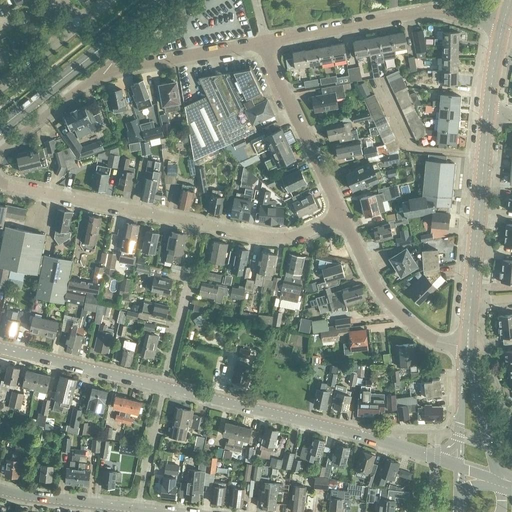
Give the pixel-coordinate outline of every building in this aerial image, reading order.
[(415,47),(421,46),(419,32),(413,33),(415,47)] [(405,33),(392,35),(395,51),(408,49),(405,33)] [(434,46),(443,46),(459,47),(459,34),(443,33),(443,40),(435,40),(434,46)] [(392,35),(379,38),(382,53),(383,57),(383,60),(396,58),(395,51),(392,35)] [(379,38),(367,40),(370,56),(376,54),(377,58),(383,57),(382,53),(379,38)] [(367,40),(354,42),(356,58),(370,56),(367,40)] [(344,44),(331,46),(334,62),(347,60),(344,44)] [(321,64),(334,62),(331,46),(318,49),(321,64)] [(458,59),(459,47),(443,46),(442,59),(458,59)] [(321,64),(318,49),(306,51),(309,67),(321,64)] [(294,59),(286,61),(288,70),(296,69),(309,67),(306,51),(293,53),(294,59)] [(408,59),(411,73),(417,71),(414,58),(408,59)] [(458,72),(458,59),(442,59),(442,72),(458,72)] [(377,65),(371,66),(374,79),(380,78),(377,65)] [(359,68),(353,69),(356,83),(362,81),(359,68)] [(250,69),(232,73),(238,86),(257,83),(250,69)] [(356,83),(353,69),(348,70),(350,84),(356,83)] [(386,77),(389,83),(402,77),(399,71),(386,77)] [(433,71),(433,77),(442,77),(442,85),(458,85),(458,72),(442,72),(433,71)] [(265,101),(257,83),(238,86),(232,73),(199,79),(208,97),(185,108),(194,161),(226,146),(233,143),(244,138),(257,132),(253,125),(274,115),(267,100),(265,101)] [(389,83),(391,88),(404,82),(402,77),(389,83)] [(318,80),(304,82),(305,89),(319,86),(318,80)] [(136,86),(132,87),(135,96),(133,96),(139,111),(153,106),(149,97),(143,81),(135,84),(136,86)] [(404,82),(391,88),(394,94),(407,88),(404,82)] [(162,86),(160,86),(162,97),(161,99),(161,103),(163,104),(164,106),(165,106),(166,113),(180,110),(179,103),(180,103),(176,83),(167,85),(166,84),(164,85),(162,85),(162,86)] [(364,83),(359,86),(364,97),(370,94),(364,83)] [(314,98),(317,112),(336,109),(335,101),(346,98),(343,85),(327,88),(328,95),(314,98)] [(394,94),(397,99),(409,94),(407,88),(394,94)] [(111,93),(110,93),(113,109),(114,114),(128,112),(126,106),(127,106),(125,99),(124,99),(122,91),(117,92),(116,91),(114,91),(112,91),(111,93)] [(397,99),(399,105),(411,99),(409,94),(397,99)] [(364,100),(366,106),(377,101),(375,95),(364,100)] [(433,101),(433,108),(440,109),(460,110),(461,97),(441,96),(441,102),(433,101)] [(414,105),(411,99),(399,105),(402,110),(414,105)] [(369,111),(380,106),(377,101),(366,106),(369,111)] [(91,133),(91,131),(98,128),(96,122),(89,105),(65,115),(72,132),(75,130),(79,138),(91,133)] [(402,110),(404,116),(416,110),(414,105),(402,110)] [(382,112),(380,106),(369,111),(370,113),(371,117),(382,112)] [(440,109),(439,121),(459,123),(460,110),(440,109)] [(404,116),(407,121),(419,116),(416,110),(404,116)] [(372,119),(373,120),(374,122),(385,117),(382,112),(371,117),(372,119)] [(370,113),(353,117),(354,123),(372,119),(371,117),(370,113)] [(421,121),(419,116),(407,121),(409,127),(421,121)] [(387,123),(385,117),(374,122),(376,126),(376,128),(387,123)] [(144,139),(136,119),(125,123),(128,130),(127,131),(129,142),(144,139)] [(458,134),(459,123),(439,121),(438,132),(458,134)] [(390,128),(387,123),(376,128),(377,128),(379,133),(390,128)] [(169,124),(162,125),(164,137),(171,136),(169,124)] [(353,140),(359,139),(357,130),(351,131),(350,124),(343,125),(343,124),(327,128),(331,141),(340,139),(340,143),(353,140)] [(413,135),(425,129),(423,124),(411,130),(413,135)] [(156,128),(144,132),(146,141),(163,137),(161,127),(156,128)] [(372,138),(380,136),(379,133),(377,128),(371,130),(372,138)] [(392,134),(390,128),(379,133),(380,136),(381,139),(392,134)] [(425,129),(413,135),(416,141),(428,135),(426,131),(425,129)] [(258,155),(261,153),(263,158),(289,146),(281,130),(265,137),(266,138),(253,144),(258,155)] [(438,132),(426,131),(428,135),(428,136),(428,137),(434,137),(438,137),(437,144),(439,144),(445,145),(456,146),(458,134),(438,132)] [(381,139),(384,144),(395,139),(392,134),(381,139)] [(186,135),(183,136),(181,138),(182,141),(184,143),(187,143),(189,140),(189,137),(186,135)] [(244,138),(233,143),(236,149),(247,144),(244,138)] [(384,144),(385,147),(386,150),(397,145),(395,139),(384,144)] [(46,149),(43,149),(38,151),(38,150),(17,155),(20,164),(46,158),(49,157),(48,154),(61,150),(59,140),(54,141),(45,143),(46,149)] [(76,140),(68,145),(79,161),(96,155),(91,145),(82,148),(76,140)] [(140,143),(142,154),(151,153),(149,142),(140,143)] [(337,149),(334,149),(335,155),(338,155),(339,159),(353,156),(363,155),(360,143),(351,144),(336,147),(337,149)] [(400,150),(397,145),(386,150),(389,155),(400,150)] [(263,158),(265,162),(269,170),(279,166),(279,167),(295,159),(289,146),(263,158)] [(376,147),(364,150),(365,158),(378,156),(376,147)] [(389,156),(389,155),(386,150),(385,147),(380,148),(382,155),(384,154),(384,157),(389,156)] [(57,166),(54,173),(62,176),(66,167),(62,151),(54,153),(57,166)] [(398,155),(383,157),(385,165),(400,162),(398,155)] [(114,156),(113,158),(112,166),(120,168),(121,157),(114,156)] [(46,158),(20,164),(22,173),(42,169),(42,168),(48,167),(46,158)] [(135,174),(128,172),(130,161),(123,159),(120,171),(117,188),(131,191),(135,174)] [(433,205),(449,206),(451,206),(455,164),(446,163),(428,162),(427,161),(425,178),(424,189),(423,199),(432,197),(433,205)] [(153,173),(148,201),(155,202),(156,201),(161,202),(163,193),(157,191),(159,182),(160,175),(159,174),(161,165),(162,163),(156,162),(155,163),(153,173)] [(350,183),(380,171),(377,163),(372,165),(371,163),(354,170),(355,172),(347,175),(350,183)] [(168,170),(168,176),(177,177),(177,170),(177,165),(168,165),(168,170)] [(110,170),(105,169),(105,167),(98,166),(98,168),(97,168),(96,173),(93,189),(94,189),(95,191),(98,191),(100,190),(105,191),(107,183),(108,183),(110,176),(109,176),(110,170)] [(196,170),(199,193),(208,192),(205,168),(196,170)] [(247,182),(246,188),(251,189),(252,183),(254,184),(259,179),(249,171),(247,182)] [(306,184),(300,171),(283,179),(278,181),(281,187),(284,193),(289,191),(289,192),(290,191),(291,193),(296,190),(296,189),(306,184)] [(384,178),(380,171),(350,183),(354,192),(362,188),(363,190),(379,183),(378,180),(384,178)] [(148,201),(153,173),(147,172),(145,179),(141,199),(148,201)] [(273,179),(264,184),(269,188),(275,185),(273,179)] [(182,185),(181,190),(178,207),(191,210),(195,193),(194,193),(195,188),(182,185)] [(400,196),(398,185),(378,190),(379,195),(375,196),(375,195),(361,199),(366,217),(369,216),(369,217),(371,217),(371,216),(380,214),(380,213),(385,212),(383,202),(396,199),(395,197),(400,196)] [(208,208),(208,212),(210,212),(211,214),(218,215),(219,214),(221,214),(223,204),(224,204),(225,200),(224,199),(225,193),(213,190),(212,196),(211,196),(209,208),(208,208)] [(269,205),(271,192),(260,190),(258,203),(269,205)] [(240,219),(245,195),(237,193),(236,199),(235,199),(232,216),(234,217),(234,218),(240,219)] [(245,195),(240,219),(245,220),(246,219),(248,220),(252,202),(251,202),(252,196),(245,195)] [(312,196),(294,205),(299,217),(318,208),(312,196)] [(432,197),(423,199),(405,203),(404,204),(404,207),(405,213),(398,214),(399,220),(433,214),(435,213),(433,205),(432,197)] [(449,206),(433,205),(435,213),(433,214),(432,227),(449,228),(450,214),(448,214),(449,206)] [(6,207),(0,206),(0,227),(2,228),(5,216),(10,217),(9,218),(23,221),(25,210),(6,206),(6,207)] [(268,207),(261,207),(260,222),(267,223),(266,223),(276,224),(276,223),(282,224),(283,208),(276,208),(268,207)] [(57,210),(54,230),(54,233),(55,233),(54,238),(59,244),(59,245),(65,241),(70,238),(71,234),(68,233),(72,213),(65,212),(57,210)] [(95,245),(96,241),(97,235),(98,235),(101,219),(88,216),(85,232),(83,232),(81,242),(86,243),(86,246),(87,247),(91,248),(93,247),(94,244),(95,245)] [(120,255),(118,262),(124,263),(135,266),(137,259),(137,258),(133,257),(134,255),(135,251),(134,251),(135,248),(136,242),(139,226),(126,224),(124,233),(123,232),(121,239),(123,239),(124,239),(123,245),(122,249),(121,249),(120,255)] [(389,225),(374,229),(377,243),(393,238),(390,226),(390,225),(389,225)] [(45,236),(5,228),(0,254),(0,267),(37,275),(45,236)] [(396,240),(397,248),(413,245),(411,237),(409,237),(407,231),(400,232),(401,239),(396,240)] [(159,234),(147,232),(143,251),(155,254),(159,234)] [(173,262),(178,234),(170,233),(167,252),(167,253),(165,261),(173,262)] [(178,234),(173,262),(173,260),(177,261),(176,263),(180,264),(182,255),(182,256),(186,236),(178,234)] [(420,237),(422,244),(434,242),(432,235),(420,237)] [(228,245),(212,242),(208,262),(224,265),(228,245)] [(231,251),(228,264),(233,265),(235,265),(234,271),(242,273),(241,277),(248,278),(250,268),(246,267),(249,252),(243,250),(242,249),(239,248),(238,249),(236,249),(236,252),(231,251)] [(420,259),(424,264),(423,252),(417,253),(416,250),(409,254),(407,250),(402,251),(400,254),(391,260),(389,261),(393,267),(395,266),(401,262),(403,264),(406,262),(407,264),(413,261),(414,263),(420,259)] [(424,264),(424,271),(439,268),(438,251),(423,252),(424,264)] [(106,268),(105,274),(113,275),(114,269),(115,269),(118,254),(108,253),(106,268)] [(261,253),(257,273),(255,285),(262,286),(264,280),(269,254),(261,253)] [(277,256),(269,254),(264,280),(271,281),(272,276),(273,276),(277,256)] [(288,301),(293,279),(297,257),(289,255),(286,272),(285,278),(284,282),(280,299),(288,301)] [(44,256),(36,297),(64,303),(73,262),(44,256)] [(305,258),(297,257),(293,279),(288,301),(297,303),(299,295),(301,285),(299,285),(300,281),(301,275),(305,258)] [(316,259),(315,260),(326,262),(325,269),(322,270),(326,282),(317,285),(319,290),(319,291),(335,286),(333,280),(345,277),(343,268),(343,266),(335,264),(336,264),(316,259)] [(395,266),(396,268),(401,277),(410,272),(414,271),(416,268),(417,267),(418,269),(422,267),(424,271),(424,264),(420,259),(414,263),(413,261),(407,264),(406,262),(403,264),(401,262),(395,266)] [(511,261),(503,261),(502,272),(511,273),(511,261)] [(172,265),(171,272),(180,274),(181,268),(172,265)] [(150,268),(138,266),(137,272),(149,275),(150,268)] [(9,270),(0,268),(0,288),(6,290),(9,270)] [(441,276),(439,268),(424,271),(424,275),(424,276),(425,276),(408,293),(419,304),(436,288),(432,284),(441,276)] [(96,269),(94,282),(101,283),(104,270),(96,269)] [(8,285),(22,289),(25,274),(11,271),(8,285)] [(511,284),(511,273),(502,272),(501,283),(511,284)] [(220,276),(207,274),(205,280),(219,282),(220,276)] [(146,291),(169,296),(172,281),(149,276),(146,291)] [(274,277),(271,295),(277,296),(281,279),(274,277)] [(70,279),(67,289),(78,292),(78,291),(98,295),(100,285),(93,283),(88,283),(86,282),(81,281),(70,279)] [(132,281),(123,279),(121,293),(129,295),(132,281)] [(218,287),(203,283),(200,296),(215,300),(215,302),(222,304),(224,296),(227,297),(228,290),(218,287)] [(309,293),(319,290),(317,285),(317,284),(307,287),(309,293)] [(316,297),(319,306),(363,293),(360,285),(342,291),(336,293),(337,297),(333,298),(332,294),(330,288),(322,290),(324,295),(316,297)] [(232,290),(230,298),(243,300),(245,291),(232,289),(232,290)] [(65,303),(83,307),(85,294),(67,290),(65,303)] [(363,293),(319,306),(321,313),(328,312),(336,309),(346,306),(347,306),(365,301),(363,293)] [(84,310),(96,312),(99,296),(86,294),(84,310)] [(141,313),(149,315),(153,316),(166,319),(169,307),(144,301),(141,313)] [(98,304),(96,313),(103,315),(109,316),(111,307),(98,304)] [(18,314),(8,311),(6,319),(2,335),(16,338),(20,322),(21,323),(23,313),(18,312),(18,314)] [(139,314),(128,312),(127,318),(137,321),(139,314)] [(260,315),(242,312),(241,319),(259,322),(260,315)] [(280,326),(283,313),(275,312),(272,325),(280,326)] [(204,319),(200,315),(193,320),(197,324),(204,319)] [(511,315),(499,317),(500,328),(511,326),(511,315)] [(43,335),(46,320),(34,317),(30,332),(43,335)] [(73,317),(71,325),(69,333),(65,349),(72,351),(80,320),(80,319),(73,317)] [(352,327),(350,318),(335,320),(336,329),(352,327)] [(46,320),(43,335),(55,338),(59,323),(46,320)] [(80,320),(72,351),(80,353),(82,343),(84,344),(86,337),(84,337),(83,336),(85,329),(83,329),(85,321),(80,320)] [(155,325),(145,323),(144,329),(154,331),(155,325)] [(101,325),(95,351),(108,354),(112,334),(114,330),(110,329),(109,333),(105,332),(107,328),(107,327),(101,325)] [(127,327),(120,325),(118,335),(125,337),(127,327)] [(511,326),(500,328),(501,339),(503,339),(504,346),(511,344),(511,326)] [(339,335),(350,334),(350,327),(336,329),(314,332),(316,346),(323,345),(323,342),(339,340),(339,335)] [(357,333),(350,334),(352,350),(359,350),(367,349),(365,332),(357,333)] [(158,337),(147,334),(142,355),(153,358),(158,337)] [(125,340),(122,349),(119,363),(131,366),(134,352),(137,343),(125,340)] [(403,370),(410,369),(411,373),(419,373),(418,365),(417,346),(415,344),(395,346),(397,367),(398,367),(398,368),(403,368),(403,370)] [(251,352),(241,349),(239,357),(249,359),(251,352)] [(511,351),(502,352),(502,353),(503,353),(505,368),(503,369),(511,367),(511,351)] [(244,364),(238,363),(238,365),(237,365),(233,382),(247,385),(248,383),(249,383),(250,377),(249,376),(251,369),(244,367),(244,364)] [(317,381),(314,396),(317,397),(315,406),(325,409),(328,396),(333,397),(336,387),(334,386),(338,366),(328,364),(326,372),(330,373),(330,374),(328,384),(317,381)] [(9,366),(5,382),(1,381),(0,385),(0,389),(9,392),(10,388),(15,389),(16,385),(20,369),(9,366)] [(509,369),(510,384),(511,384),(511,367),(503,369),(504,369),(509,369)] [(23,389),(35,391),(39,374),(28,371),(23,389)] [(51,377),(39,374),(35,391),(33,395),(38,396),(39,392),(46,394),(51,377)] [(358,376),(352,374),(349,386),(355,387),(358,376)] [(56,400),(55,405),(64,408),(68,409),(70,403),(71,397),(72,397),(76,381),(62,377),(57,393),(58,393),(56,400)] [(442,396),(440,381),(440,380),(432,380),(432,382),(420,384),(421,398),(442,396)] [(360,399),(359,416),(360,416),(360,417),(365,417),(365,416),(368,416),(369,394),(371,394),(371,388),(366,388),(366,386),(362,385),(361,394),(361,399),(360,399)] [(108,393),(93,389),(88,409),(103,412),(108,393)] [(15,408),(18,394),(13,392),(9,407),(15,408)] [(351,397),(338,393),(335,409),(347,412),(351,397)] [(24,395),(18,394),(15,408),(21,409),(24,395)] [(369,394),(368,416),(371,416),(371,417),(376,418),(376,416),(378,417),(379,404),(384,404),(385,395),(371,394),(369,394)] [(387,395),(388,411),(397,410),(395,394),(387,395)] [(116,397),(113,409),(120,410),(119,416),(125,417),(126,412),(129,400),(116,397)] [(416,397),(396,400),(397,408),(417,405),(416,397)] [(41,415),(47,416),(50,401),(44,400),(42,414),(41,415)] [(129,400),(126,412),(139,414),(141,403),(129,400)] [(417,405),(397,408),(399,420),(409,419),(408,413),(418,412),(418,414),(425,414),(425,421),(442,421),(442,408),(432,408),(432,406),(425,406),(425,408),(421,408),(421,406),(418,406),(418,405),(417,405)] [(189,421),(194,416),(194,413),(191,412),(191,411),(175,408),(173,419),(179,420),(180,419),(189,421)] [(41,415),(42,414),(39,414),(36,426),(45,427),(47,416),(41,415)] [(80,416),(73,415),(71,427),(78,429),(80,416)] [(194,416),(191,428),(198,430),(201,417),(194,416)] [(201,417),(198,430),(205,431),(208,419),(201,417)] [(185,440),(189,421),(180,419),(179,420),(173,419),(172,423),(169,437),(185,440)] [(88,424),(81,423),(79,434),(86,435),(88,424)] [(225,449),(230,450),(229,452),(232,453),(239,427),(226,424),(223,436),(229,437),(228,443),(227,443),(225,449)] [(239,427),(232,453),(235,453),(240,455),(241,453),(242,447),(240,446),(241,440),(249,442),(252,430),(239,427)] [(272,430),(266,429),(264,438),(262,437),(260,444),(262,444),(260,450),(272,453),(274,447),(275,448),(278,432),(277,431),(276,429),(273,429),(272,430)] [(200,436),(197,448),(203,449),(206,437),(200,436)] [(70,453),(72,439),(64,438),(62,452),(70,453)] [(326,442),(313,439),(311,449),(303,448),(301,458),(319,463),(321,457),(322,457),(326,442)] [(93,440),(92,452),(100,453),(101,441),(93,440)] [(106,459),(110,442),(103,440),(100,458),(106,459)] [(130,445),(128,455),(136,456),(138,446),(130,445)] [(81,451),(77,485),(78,485),(79,486),(82,487),(83,485),(88,486),(90,471),(87,471),(88,464),(87,464),(87,458),(85,458),(85,457),(86,451),(86,447),(81,446),(81,451)] [(332,466),(339,468),(344,469),(345,464),(346,465),(350,449),(348,448),(348,447),(344,446),(343,447),(337,446),(335,455),(334,455),(333,461),(332,466)] [(26,449),(16,448),(15,454),(13,453),(12,461),(7,460),(5,477),(18,478),(21,462),(20,462),(21,455),(25,455),(26,449)] [(246,457),(246,458),(254,459),(255,450),(252,449),(253,448),(247,448),(246,457)] [(68,469),(66,484),(71,484),(72,486),(75,486),(76,485),(77,485),(81,451),(76,450),(75,456),(73,456),(72,462),(71,462),(70,469),(68,469)] [(285,452),(282,467),(291,470),(295,454),(285,452)] [(362,452),(356,471),(368,475),(365,485),(371,487),(374,476),(370,474),(375,457),(362,452)] [(54,459),(49,458),(48,466),(42,466),(40,481),(42,481),(42,482),(46,483),(47,482),(51,482),(53,467),(54,459)] [(216,474),(218,459),(208,458),(206,473),(216,474)] [(188,470),(187,482),(186,483),(187,483),(185,499),(185,500),(199,501),(198,501),(199,494),(203,494),(207,460),(200,459),(198,471),(188,470)] [(301,462),(294,460),(292,471),(298,472),(301,462)] [(378,469),(374,483),(384,486),(387,478),(394,481),(400,464),(387,460),(384,470),(378,469)] [(243,480),(250,481),(253,465),(245,463),(243,480)] [(179,466),(166,465),(165,474),(178,475),(179,466)] [(254,465),(252,479),(261,480),(263,482),(263,485),(262,491),(260,508),(268,509),(271,482),(269,482),(269,478),(261,477),(263,466),(254,465)] [(316,475),(324,477),(326,468),(318,466),(316,475)] [(103,471),(102,487),(107,488),(108,490),(112,490),(112,489),(115,489),(116,482),(121,482),(122,473),(116,473),(111,472),(111,467),(104,467),(103,471)] [(176,479),(164,478),(163,485),(161,497),(175,498),(177,487),(175,486),(176,479)] [(329,480),(316,478),(315,489),(328,491),(329,480)] [(271,482),(268,509),(275,510),(277,492),(277,491),(282,492),(283,485),(279,484),(279,483),(271,482)] [(226,484),(214,483),(214,487),(213,487),(211,502),(223,504),(224,496),(225,496),(226,488),(225,488),(226,484)] [(237,490),(232,489),(230,505),(243,506),(245,486),(238,485),(237,490)] [(303,511),(306,488),(293,486),(292,501),(290,501),(289,506),(291,506),(291,511),(294,511),(303,511)] [(380,493),(380,494),(379,500),(377,511),(385,511),(388,490),(378,489),(377,493),(380,493)] [(410,493),(388,490),(385,511),(394,511),(395,502),(395,498),(409,500),(410,493)] [(331,499),(329,511),(342,511),(344,502),(349,503),(350,493),(332,491),(331,499)]
